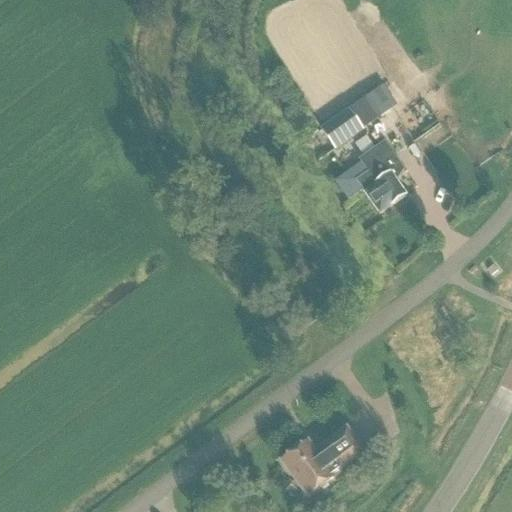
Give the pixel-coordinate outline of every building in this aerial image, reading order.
[(393,109),(379,89),(367,97),(381,117),(393,109)] [(364,133),(348,110),(322,124),(328,134),(325,137),(336,153),(364,133)] [(357,182),(380,216),(406,197),(391,175),(402,167),(385,143),(359,161),(368,174),(357,182)] [(480,280),(487,274),(481,267),(474,273),(480,280)] [(308,443),(281,462),(308,498),(334,479),(332,476),(339,471),(339,472),(364,454),(347,430),(322,448),(324,452),(318,456),(308,443)]
